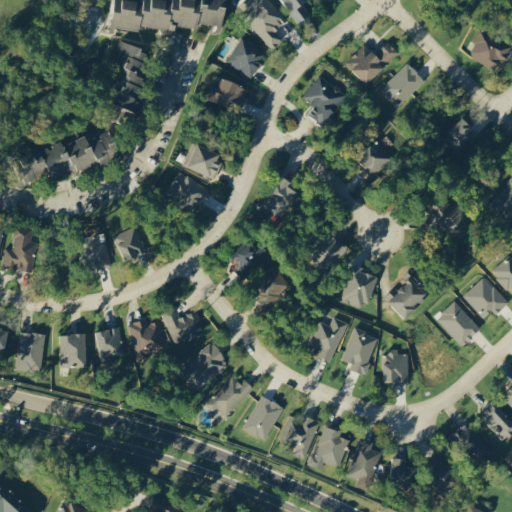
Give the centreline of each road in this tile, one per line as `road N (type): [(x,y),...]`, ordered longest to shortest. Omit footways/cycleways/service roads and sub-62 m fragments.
road 1 (residential): [(383,0),(287,80),(241,190),(188,264),(106,301),(62,305),(0,295)]
road 2 (residential): [(188,264),(279,373),(369,413),(398,416),(436,405),(511,340)]
road 3 (tertiary): [(340,511),(186,445),(0,396)]
road 4 (tertiary): [(0,422),(112,446),(290,511)]
road 5 (residential): [(264,130),(319,159),(392,241)]
road 6 (residential): [(498,119),(385,0)]
